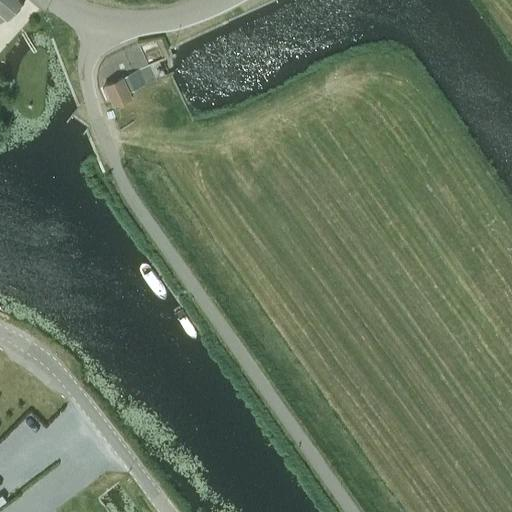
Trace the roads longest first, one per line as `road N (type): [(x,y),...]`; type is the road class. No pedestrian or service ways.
road 1 (unclassified): [(352,511),(114,170),(84,73),(96,21)]
road 2 (tertiary): [(167,511),(57,371),(0,332)]
road 3 (unclassified): [(96,21),(158,24),(224,0)]
